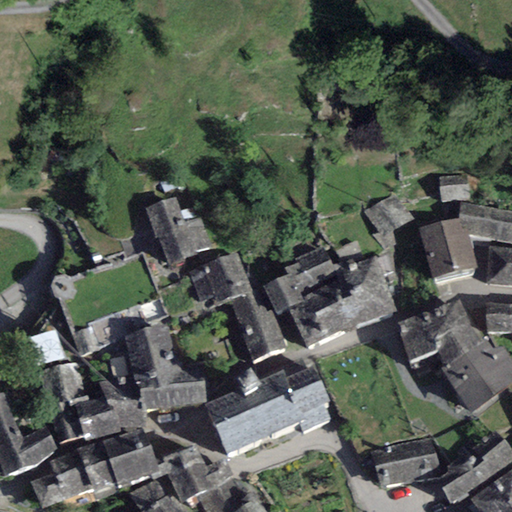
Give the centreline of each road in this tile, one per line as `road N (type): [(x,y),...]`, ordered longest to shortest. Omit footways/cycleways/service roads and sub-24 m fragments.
road 1 (residential): [(165,428),(280,365),(454,297),(511,295)]
road 2 (residential): [(165,428),(235,468),(319,441),(335,444),(372,511)]
road 3 (residential): [(0,489),(165,428)]
road 4 (track): [(0,301),(44,250),(32,228),(0,222)]
road 5 (track): [(419,0),(483,62),(511,74)]
